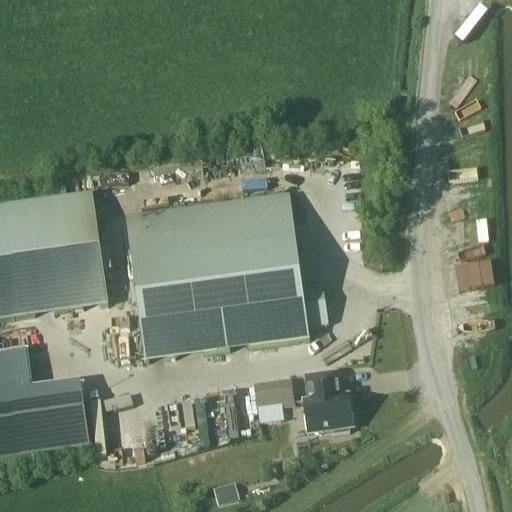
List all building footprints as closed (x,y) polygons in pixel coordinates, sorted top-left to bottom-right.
[(290,199),(126,221),(146,367),(309,344),(308,332),(328,329),(323,288),(302,291),(290,199)] [(0,324),(109,310),(93,200),(0,212),(0,324)] [(462,312),(488,307),(483,281),(457,285),(462,312)] [(350,399),(340,401),(336,377),(307,381),(310,405),(303,406),(307,437),(333,434),(334,439),(350,437),(349,432),(354,431),(350,399)] [(295,411),(292,383),(254,388),(258,416),(295,411)] [(0,392),(0,465),(71,458),(66,409),(3,416),(0,392)] [(235,487),(214,493),(219,509),(240,504),(235,487)]
